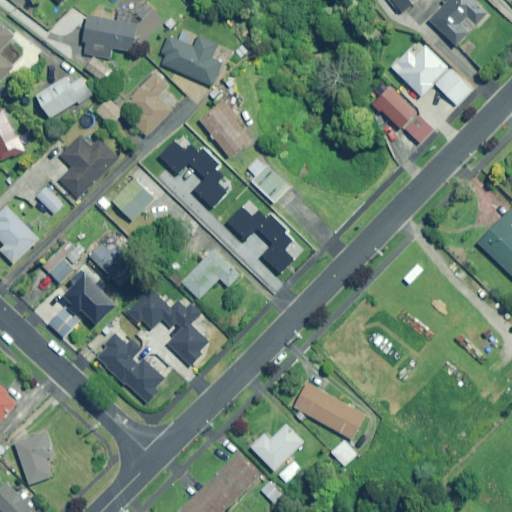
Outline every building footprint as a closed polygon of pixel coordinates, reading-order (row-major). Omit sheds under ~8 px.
[(419,0),(390,0),(403,14),(419,0)] [(448,0),(449,0),(429,22),(457,47),(488,13),(474,0),(448,0)] [(155,9),(138,24),(88,14),(81,53),(111,59),(112,48),(134,52),(166,22),(155,9)] [(76,20),(69,12),(54,26),(61,34),(76,20)] [(0,52),(14,38),(0,24),(0,83),(13,69),(0,57),(0,52)] [(218,46),(199,38),(194,48),(173,39),(162,65),(212,88),(223,64),(213,59),(218,46)] [(243,45),(234,52),(241,62),(250,55),(243,45)] [(472,93),(425,47),(414,58),(408,52),(392,69),(422,98),(434,86),(457,108),(472,93)] [(111,70),(94,57),(85,68),(103,81),(111,70)] [(169,87),(156,74),(126,104),(138,116),(132,123),(147,138),(172,111),(159,98),(169,87)] [(71,86),(66,78),(36,97),(50,120),(77,103),(79,105),(93,96),(82,79),(71,86)] [(417,114),(390,88),(374,105),(401,130),(417,114)] [(123,114),(108,99),(95,112),(110,127),(123,114)] [(251,142),(223,104),(201,121),(229,158),(251,142)] [(24,152),(2,110),(0,111),(0,159),(2,163),(24,152)] [(433,130),(419,117),(406,132),(420,144),(433,130)] [(96,144),(85,133),(61,157),(72,168),(59,181),(77,199),(117,160),(99,141),(96,144)] [(290,188),(258,159),(248,170),(256,178),(251,183),(275,204),(290,188)] [(154,201),(134,181),(112,203),(132,222),(154,201)] [(63,206),(46,189),(37,198),(54,215),(63,206)] [(281,227),(260,204),(246,217),(232,203),(213,220),(251,261),(269,245),(266,241),(281,227)] [(38,241),(6,208),(0,214),(0,241),(4,246),(0,250),(0,251),(13,265),(38,241)] [(511,223),(502,214),(475,242),(511,277),(511,223)] [(72,267),(82,256),(68,242),(43,268),(61,285),(75,271),(72,267)] [(109,253),(102,245),(90,258),(120,288),(139,269),(116,246),(109,253)] [(240,277),(214,251),(182,284),(199,301),(220,280),(229,289),(240,277)] [(106,287),(84,267),(70,281),(74,285),(63,296),(72,305),(68,309),(77,317),(82,311),(98,326),(117,306),(102,291),(106,287)] [(182,329),(167,343),(191,367),(203,355),(200,352),(210,342),(191,325),(202,314),(192,304),(187,309),(179,301),(172,308),(150,287),(126,312),(140,324),(143,321),(153,331),(163,320),(173,329),(177,325),(182,329)] [(79,323),(64,310),(49,325),(64,339),(79,323)] [(137,356),(143,350),(132,340),(126,345),(114,333),(103,345),(107,348),(97,358),(147,405),(159,393),(156,390),(164,381),(137,356)] [(366,417),(306,384),(293,408),(353,441),(366,417)] [(0,423),(18,404),(9,396),(11,394),(2,385),(0,387),(0,423)] [(304,444),(287,426),(270,442),(264,436),(251,449),(274,473),(304,444)] [(55,457),(47,433),(15,444),(29,486),(53,478),(46,459),(55,457)] [(357,455),(344,442),(332,454),(345,468),(357,455)] [(225,511),(259,478),(236,455),(178,511),(225,511)] [(282,497),(270,484),(261,492),(273,504),(282,497)] [(0,511),(32,511),(38,506),(23,491),(18,496),(7,486),(0,492),(0,511)]
